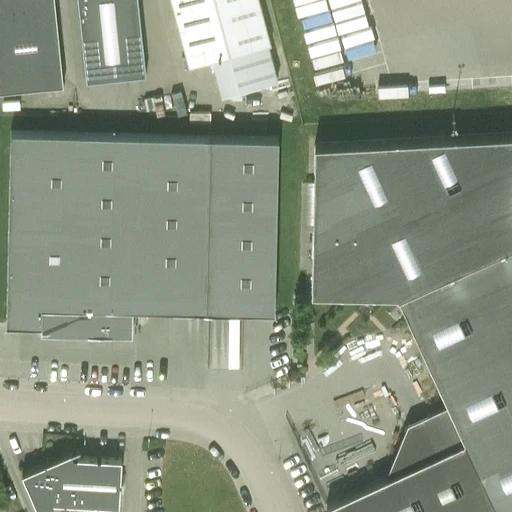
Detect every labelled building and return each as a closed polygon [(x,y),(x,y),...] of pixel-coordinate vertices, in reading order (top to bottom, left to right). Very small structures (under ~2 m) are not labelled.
[(0,0),(0,90),(63,84),(54,0),(0,0)] [(76,0),(85,80),(145,74),(136,0),(76,0)] [(270,44),(258,0),(170,0),(188,65),(270,44)] [(132,308),(206,309),(274,311),(278,137),(79,132),(10,130),(6,323),(40,324),(40,332),(131,334),(132,308)] [(511,511),(511,132),(313,144),(310,292),(396,293),(463,441),(325,504),(328,511),(511,511)] [(38,511),(40,511),(53,506),(53,501),(118,505),(121,458),(76,456),(76,457),(72,457),(71,451),(21,473),(38,511)]
